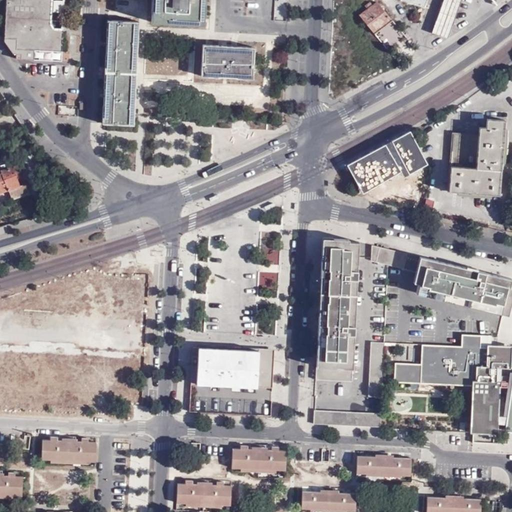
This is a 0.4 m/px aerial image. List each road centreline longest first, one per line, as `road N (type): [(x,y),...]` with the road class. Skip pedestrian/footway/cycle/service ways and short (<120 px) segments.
road 1 (secondary): [(511,4),(389,89),(311,127)]
road 2 (residential): [(314,203),(302,226),(291,435)]
road 3 (secondary): [(312,144),(409,98),(511,28)]
road 4 (residential): [(164,429),(172,252),(158,206)]
road 5 (residential): [(291,435),(415,442),(441,458),(511,466)]
road 6 (residential): [(314,203),(511,250)]
road 7 (secondary): [(311,127),(147,197)]
road 8 (secondary): [(158,206),(312,144)]
road 9 (secondary): [(0,256),(158,206)]
road 10 (residential): [(0,421),(164,429)]
road 11 (residential): [(83,156),(90,0)]
road 12 (secondary): [(147,197),(0,245)]
road 13 (residential): [(164,429),(291,435)]
road 14 (residential): [(316,0),(311,127)]
road 15 (residential): [(83,156),(39,116),(0,62)]
